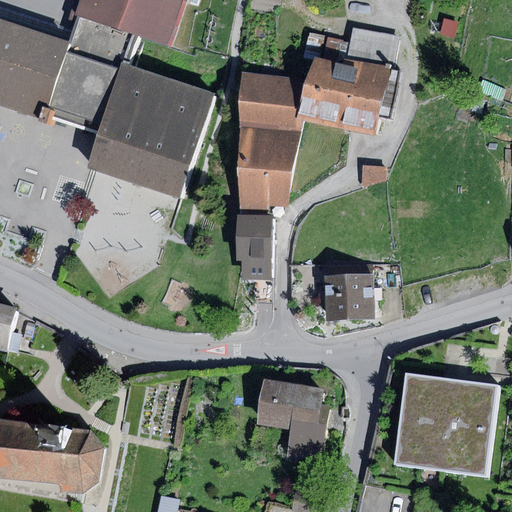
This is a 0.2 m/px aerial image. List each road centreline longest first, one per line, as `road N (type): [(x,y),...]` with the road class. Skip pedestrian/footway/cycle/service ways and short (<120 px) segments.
road 1 (residential): [(0,276),(132,344),(181,354),(380,341)]
road 2 (residential): [(343,511),(380,341)]
road 3 (residential): [(380,341),(511,302)]
